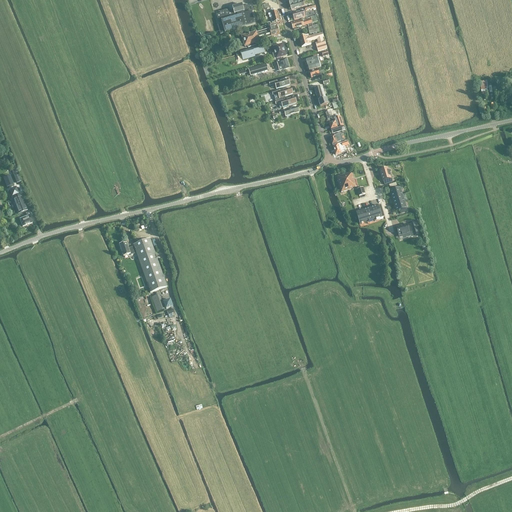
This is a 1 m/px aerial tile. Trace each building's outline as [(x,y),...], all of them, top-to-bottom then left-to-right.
[(254,23),(249,5),(243,7),(242,5),(232,8),(233,10),(230,11),(229,9),(219,12),(219,14),(216,15),(219,25),(217,25),(220,35),(225,33),(246,27),(245,25),(254,23)] [(307,16),(304,9),(299,10),(300,12),(292,15),(294,20),(302,18),(307,16)] [(279,21),(277,11),(271,12),(273,18),(271,19),(272,23),(279,21)] [(317,19),(316,16),(310,18),(302,21),(302,20),(291,24),(293,29),(294,29),(294,30),(299,29),(298,27),(312,23),(318,22),(317,19)] [(318,32),(317,25),(312,26),(312,27),(308,28),(310,34),(318,32)] [(273,37),(280,36),(277,26),(273,27),(273,26),(269,27),(269,29),(242,37),(245,47),(247,46),(248,48),(256,45),(256,44),(274,39),(273,37)] [(317,40),(323,38),(324,38),(322,33),(309,37),(308,35),(299,38),(302,48),(311,45),(310,42),(317,40)] [(327,49),(325,41),(324,41),(323,38),(317,40),(318,43),(316,44),(318,52),(327,49)] [(286,56),(284,52),(282,45),(273,48),(275,53),(273,54),(274,59),(276,59),(286,56)] [(254,55),(264,52),(263,46),(241,52),(243,60),(255,57),(254,55)] [(289,68),(286,58),(276,61),(279,71),(289,68)] [(318,63),(317,58),(306,61),(307,66),(315,63),(318,63)] [(268,71),(266,64),(248,69),(250,76),(268,71)] [(323,75),(322,72),(319,73),(318,70),(309,73),(310,75),(311,78),(319,76),(323,75)] [(506,89),(503,77),(496,78),(498,91),(506,89)] [(290,85),(289,80),(287,80),(277,83),(276,80),(269,83),(270,85),(274,84),(276,89),(290,85)] [(488,89),(487,81),(479,82),(480,86),(482,93),(488,92),(488,89)] [(326,97),(322,86),(314,88),(318,100),(326,97)] [(293,94),(291,90),(290,89),(280,92),(279,90),(272,92),(273,95),(277,94),(279,99),(293,94)] [(511,97),(510,90),(499,93),(500,100),(511,97)] [(296,103),(295,98),(283,101),(283,99),(275,102),(276,105),(281,103),(283,108),(296,103)] [(328,104),(326,98),(318,101),(319,103),(319,106),(320,106),(320,107),(328,104)] [(299,113),(298,107),(284,112),(284,111),(279,113),(280,115),(284,114),(285,117),(286,117),(287,118),(291,116),(291,115),(299,113)] [(344,127),(341,117),(334,119),(333,120),(330,110),(322,113),(326,124),(334,122),(333,122),(334,121),(335,123),(329,124),(331,131),(344,127)] [(343,141),(340,133),(330,137),(332,145),(343,141)] [(347,141),(332,146),(336,155),(346,152),(345,147),(349,145),(347,141)] [(383,181),(385,185),(393,183),(391,179),(388,168),(379,170),(382,182),(383,181)] [(341,193),(351,190),(352,189),(355,188),(351,173),(337,177),(340,190),(341,193)] [(13,185),(10,176),(3,178),(6,187),(13,185)] [(27,211),(21,196),(19,196),(18,194),(16,188),(9,191),(12,197),(12,201),(18,214),(20,214),(21,217),(26,215),(25,212),(27,211)] [(391,198),(403,195),(400,188),(389,191),(391,198)] [(394,205),(405,202),(403,195),(391,198),(394,205)] [(407,209),(405,202),(394,205),(396,212),(399,211),(400,214),(408,211),(407,209)] [(382,217),(378,206),(370,208),(374,220),(378,219),(382,217)] [(374,220),(370,208),(363,210),(367,222),(374,220)] [(367,222),(363,210),(356,213),(359,224),(367,222)] [(32,223),(29,215),(20,219),(23,227),(32,223)] [(407,224),(396,227),(398,236),(409,233),(413,232),(414,236),(418,235),(415,223),(407,225),(407,224)] [(167,287),(150,239),(133,245),(133,247),(129,248),(127,242),(119,245),(123,257),(130,254),(130,255),(136,253),(150,293),(167,287)] [(165,310),(159,295),(151,297),(157,313),(165,310)] [(165,309),(173,307),(172,300),(164,301),(165,309)]
